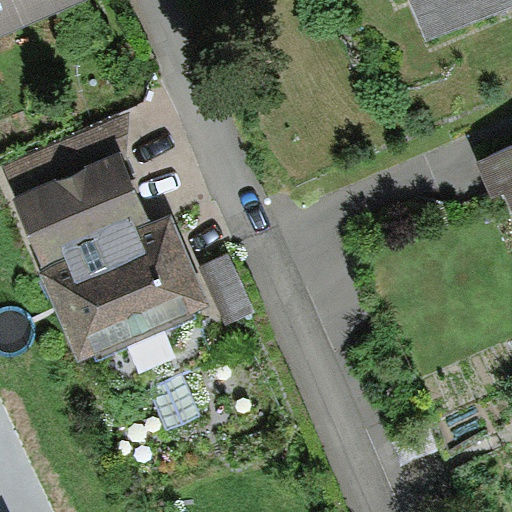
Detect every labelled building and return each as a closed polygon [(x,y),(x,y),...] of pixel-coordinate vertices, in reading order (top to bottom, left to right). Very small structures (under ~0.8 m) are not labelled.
[(55,0),(64,21),(101,6),(98,0),(0,0),(0,22),(54,0),(55,0)] [(415,0),(430,34),(509,0),(415,0)] [(122,137),(127,148),(132,104),(4,158),(15,183),(122,137)] [(505,185),(511,201),(511,133),(475,149),(493,190),(505,185)] [(122,137),(15,183),(44,251),(66,242),(136,212),(151,206),(127,148),(122,137)] [(136,212),(66,242),(70,250),(41,262),(79,353),(93,347),(115,397),(148,383),(167,427),(204,411),(186,370),(220,356),(196,301),(212,294),(173,204),(138,218),(136,212)] [(201,259),(226,319),(256,306),(230,247),(201,259)]
